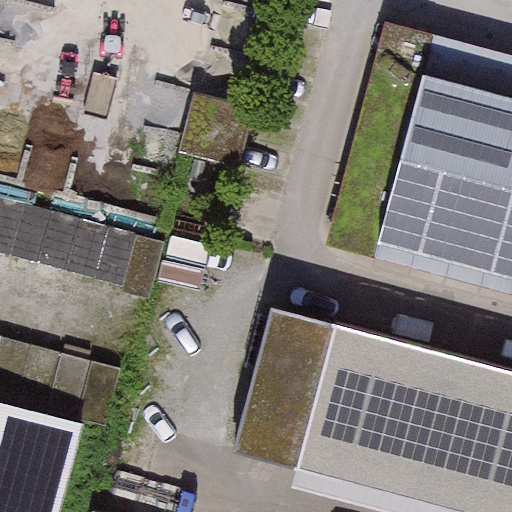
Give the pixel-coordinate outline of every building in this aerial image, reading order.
[(511,74),(443,55),(391,240),(511,273),(511,74)] [(198,86),(190,135),(249,143),(256,94),(198,86)] [(0,194),(0,252),(153,296),(168,242),(0,194)] [(511,511),(511,366),(273,304),(234,450),(473,511),(511,511)] [(0,511),(59,511),(84,422),(0,399),(0,511)]
